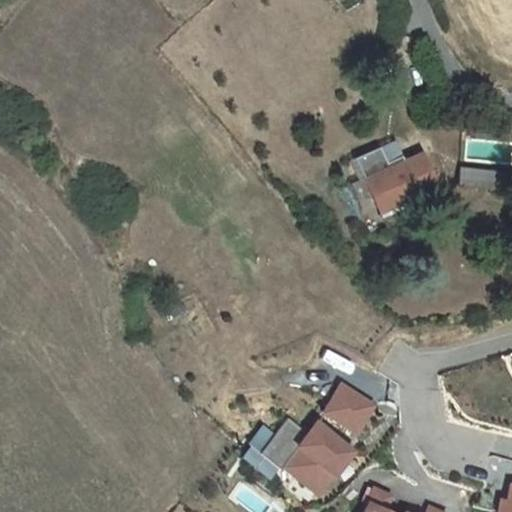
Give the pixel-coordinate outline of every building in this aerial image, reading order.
[(353,159),(379,219),(419,201),(418,198),(436,190),(420,153),(402,161),(400,158),(385,164),(378,149),(353,159)] [(511,189),(511,176),(504,176),(504,175),(459,169),(458,185),(503,190),(503,189),(511,189)] [(340,385),(322,412),(353,433),(371,406),(340,385)] [(317,443),(306,434),(287,418),(258,454),(277,470),(281,466),(315,494),(350,451),(326,432),(317,443)] [(315,422),(306,434),(317,443),(326,432),(315,422)] [(505,501),(499,500),(495,511),(511,511),(511,485),(510,484),(505,501)] [(389,496),(373,489),(362,511),(387,511),(383,510),(389,496)]
